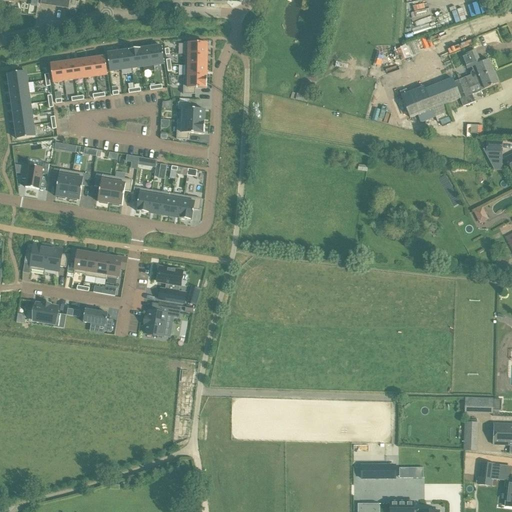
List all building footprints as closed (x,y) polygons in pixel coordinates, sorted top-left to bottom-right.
[(184,43),(184,55),(207,55),(207,43),(184,43)] [(161,46),(151,48),(153,66),(164,64),(161,46)] [(140,49),(142,67),(153,66),(151,48),(140,49)] [(133,50),(129,51),(131,69),(142,67),(140,49),(133,50)] [(128,51),(118,53),(121,70),(131,69),(129,51),(129,50),(128,50),(128,51)] [(401,96),(406,108),(493,72),(488,60),(479,63),(474,51),(462,56),(467,68),(471,67),(473,71),(472,71),(471,72),(471,74),(471,75),(454,82),(452,79),(424,90),(423,87),(401,96)] [(108,54),(107,54),(110,72),(121,70),(118,53),(108,54)] [(184,55),(185,55),(185,65),(185,66),(206,66),(207,55),(184,55)] [(104,58),(94,59),(96,77),(107,75),(105,57),(104,57),(104,58)] [(94,59),(83,61),(86,78),(96,77),(94,59)] [(83,61),(72,62),(75,80),(86,78),(83,61)] [(72,62),(61,64),(64,81),(75,80),(72,62)] [(51,65),(50,65),(53,83),(54,83),(64,81),(61,64),(51,65)] [(183,76),(207,77),(207,76),(206,76),(206,66),(185,66),(185,76),(183,76)] [(26,72),(8,74),(8,75),(9,85),(27,83),(26,73),(26,72)] [(493,72),(406,108),(410,118),(413,126),(436,117),(450,112),(447,104),(459,99),(463,106),(475,102),(469,88),(479,84),(481,91),(498,84),(493,72)] [(183,76),(183,94),(195,94),(195,88),(206,89),(206,83),(207,83),(207,77),(183,76)] [(27,83),(9,85),(11,96),(29,94),(27,83)] [(291,98),(307,102),(309,96),(292,92),(291,98)] [(29,94),(11,96),(12,107),(30,105),(29,94)] [(177,120),(177,121),(205,122),(204,122),(205,110),(190,109),(190,103),(178,103),(178,109),(180,109),(180,121),(177,120)] [(30,105),(12,107),(14,118),(32,115),(30,105)] [(343,114),(342,124),(389,130),(390,120),(343,114)] [(32,115),(14,118),(15,129),(33,126),(32,115)] [(177,121),(176,139),(188,140),(189,134),(203,135),(203,134),(204,134),(205,122),(177,121)] [(33,126),(15,129),(17,139),(17,140),(35,137),(35,136),(33,126)] [(486,149),(486,151),(501,151),(502,141),(487,140),(486,149)] [(65,144),(64,151),(75,153),(75,152),(76,146),(65,144)] [(501,151),(486,151),(486,149),(483,149),(489,161),(501,161),(501,151)] [(24,167),(22,179),(27,180),(25,188),(39,190),(41,176),(47,176),(49,165),(43,164),(43,162),(30,159),(29,166),(29,167),(24,167)] [(54,169),(52,181),(58,182),(55,196),(58,197),(58,198),(65,199),(65,198),(68,198),(72,172),(54,169)] [(72,172),(68,198),(70,199),(69,200),(77,201),(77,200),(80,200),(82,186),(88,187),(90,175),(72,172)] [(96,174),(94,186),(100,187),(98,202),(100,202),(100,204),(107,205),(108,203),(110,204),(114,177),(96,174)] [(114,177),(110,204),(112,204),(112,206),(119,207),(119,205),(122,206),(124,191),(130,192),(132,180),(114,177)] [(134,188),(132,200),(138,201),(136,211),(141,212),(141,213),(148,214),(152,191),(134,188)] [(152,191),(148,214),(149,213),(159,215),(162,192),(152,191)] [(162,192),(159,215),(169,217),(173,194),(162,192)] [(504,193),(491,200),(494,207),(507,199),(504,193)] [(173,194),(169,217),(179,218),(179,219),(180,219),(184,196),(173,194)] [(184,196),(180,219),(186,220),(187,220),(192,220),(194,210),(199,211),(201,199),(184,196)] [(487,219),(481,207),(474,211),(479,223),(487,219)] [(506,212),(498,214),(500,222),(508,220),(506,212)] [(26,251),(24,263),(31,264),(30,269),(44,272),(48,247),(34,245),(33,252),(26,251)] [(48,247),(44,272),(45,272),(45,270),(59,272),(59,267),(66,268),(68,256),(62,255),(62,250),(48,247)] [(73,251),(71,261),(76,262),(74,273),(85,275),(84,276),(85,276),(89,254),(73,251)] [(89,254),(85,276),(96,278),(99,256),(89,254)] [(99,256),(96,278),(107,280),(110,257),(99,256)] [(110,257),(107,280),(107,277),(118,279),(120,269),(125,270),(126,260),(110,257)] [(159,268),(157,282),(170,284),(169,291),(161,289),(159,300),(184,304),(185,293),(178,292),(180,286),(182,271),(159,268)] [(192,286),(188,303),(196,305),(201,289),(192,286)] [(36,304),(34,321),(54,324),(54,327),(64,329),(66,316),(56,314),(58,307),(50,306),(50,304),(43,303),(42,305),(36,304)] [(148,312),(144,333),(162,336),(170,338),(173,316),(179,317),(180,308),(158,305),(157,313),(148,312)] [(85,310),(83,323),(105,326),(104,331),(111,332),(113,321),(107,320),(108,314),(85,310)] [(393,426),(393,393),(383,393),(382,426),(393,426)] [(471,398),(470,412),(493,413),(493,411),(502,412),(502,399),(471,398)] [(464,422),(463,451),(477,452),(477,423),(464,422)] [(511,424),(494,424),(493,445),(509,446),(508,454),(511,453),(511,424)] [(360,450),(380,450),(380,434),(361,434),(360,450)] [(392,463),(391,489),(434,491),(435,464),(392,463)] [(459,463),(454,496),(472,499),(477,465),(459,463)] [(480,463),(478,478),(505,481),(504,487),(507,487),(505,505),(505,506),(511,507),(511,479),(509,479),(511,467),(494,465),(494,464),(480,463)] [(387,465),(361,465),(361,479),(387,479),(387,465)] [(486,511),(504,511),(505,495),(487,494),(486,511)] [(390,502),(389,511),(438,511),(439,511),(432,511),(432,509),(426,509),(426,511),(419,511),(418,511),(413,511),(414,502),(390,502)]
